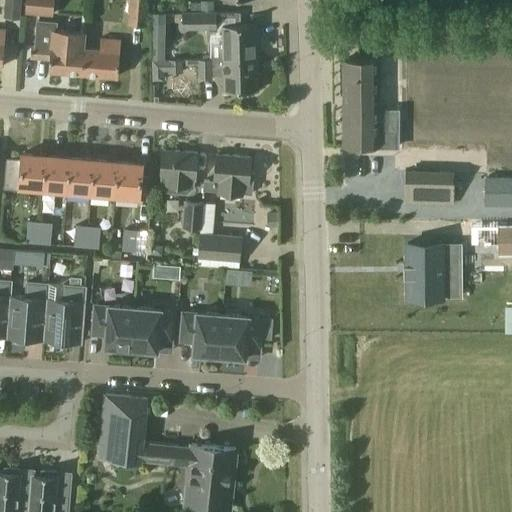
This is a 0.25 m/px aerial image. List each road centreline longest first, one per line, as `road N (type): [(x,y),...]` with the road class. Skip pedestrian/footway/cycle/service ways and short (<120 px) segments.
road 1 (residential): [(311,132),(0,104)]
road 2 (unclassified): [(316,389),(311,132)]
road 3 (residential): [(316,389),(69,376)]
road 4 (unclassified): [(311,132),(308,0)]
road 5 (residential): [(0,433),(66,438),(69,376)]
road 6 (unclassified): [(317,511),(316,389)]
